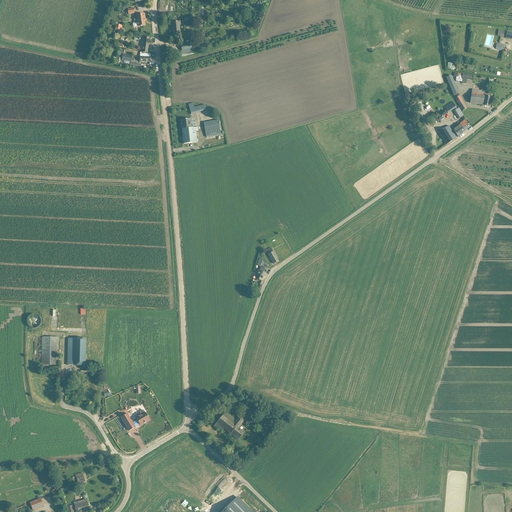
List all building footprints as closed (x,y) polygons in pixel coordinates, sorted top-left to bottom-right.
[(144,14),(139,15),(136,15),(138,22),(134,23),(133,23),(133,24),(133,25),(133,26),(133,27),(134,27),(135,27),(145,26),(144,20),(145,20),(144,14)] [(180,22),(176,22),(171,22),(171,27),(172,27),(173,35),(180,34),(180,27),(181,26),(180,22)] [(182,51),(175,52),(176,58),(182,57),(182,56),(194,54),(193,49),(191,43),(190,44),(186,45),(181,45),(182,51)] [(140,53),(139,62),(146,62),(151,62),(151,54),(146,54),(141,54),(141,52),(140,52),(140,53)] [(123,53),(122,60),(131,62),(133,55),(123,53)] [(447,77),(446,78),(455,98),(462,111),(467,108),(459,96),(458,94),(459,93),(450,72),(446,74),(447,77)] [(454,73),(454,77),(456,77),(456,81),(466,83),(467,80),(471,81),(472,75),(454,73)] [(486,86),(483,85),(482,91),(472,89),(470,103),(481,105),(490,106),(491,97),(487,96),(487,94),(485,94),(486,90),(486,86)] [(447,114),(456,108),(452,102),(444,107),(447,114)] [(195,108),(193,104),(189,105),(191,115),(206,111),(205,105),(195,108)] [(458,119),(463,116),(459,108),(453,111),(458,119)] [(191,128),(191,124),(190,119),(181,120),(184,144),(197,143),(196,132),(198,131),(197,128),(191,128)] [(221,135),(218,120),(204,123),(206,137),(221,135)] [(470,127),(467,123),(465,120),(459,124),(458,123),(451,128),(455,133),(458,137),(463,134),(462,133),(470,127)] [(456,138),(454,134),(448,126),(438,132),(443,141),(446,145),(456,138)] [(279,261),(276,257),(271,248),(266,251),(274,264),(279,261)] [(268,266),(264,263),(262,262),(263,260),(261,259),(259,262),(261,264),(258,270),(260,271),(256,278),(261,281),(267,271),(266,270),(268,266)] [(58,338),(42,337),(42,365),(58,365),(58,338)] [(85,366),(86,339),(68,339),(67,365),(85,366)] [(257,417),(263,407),(250,398),(244,408),(257,417)] [(145,413),(143,410),(140,412),(141,415),(136,418),(136,419),(132,422),(134,425),(138,422),(140,426),(150,420),(145,413)] [(243,422),(242,421),(238,418),(236,420),(225,412),(214,426),(221,432),(224,429),(238,441),(241,437),(244,433),(238,428),(243,422)] [(135,427),(134,425),(132,422),(127,414),(121,417),(129,431),(135,427)] [(83,475),(76,477),(78,483),(78,486),(85,484),(85,482),(83,475)] [(252,511),(238,496),(221,511),(252,511)] [(44,506),(41,499),(30,503),(33,511),(44,506)] [(83,511),(88,511),(85,500),(78,502),(78,504),(75,505),(76,511),(83,511)]
